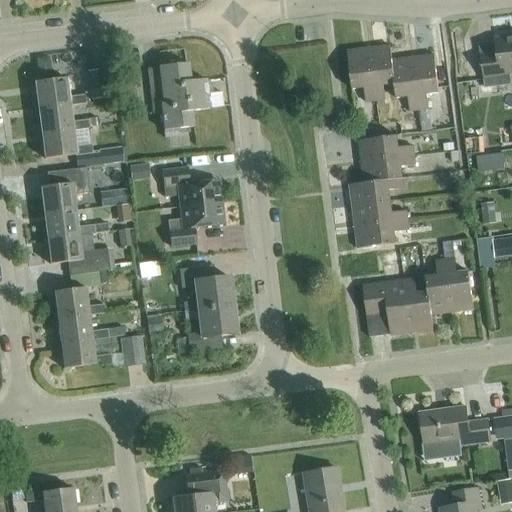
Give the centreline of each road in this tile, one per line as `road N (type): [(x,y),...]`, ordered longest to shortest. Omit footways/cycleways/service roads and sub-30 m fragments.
road 1 (residential): [(276,384),(233,15)]
road 2 (residential): [(233,15),(331,3),(446,9),(511,0)]
road 3 (residential): [(0,46),(233,15)]
road 4 (residential): [(23,414),(0,237)]
road 5 (residential): [(119,405),(276,384)]
road 6 (residential): [(364,374),(511,355)]
road 7 (residential): [(387,511),(364,374)]
